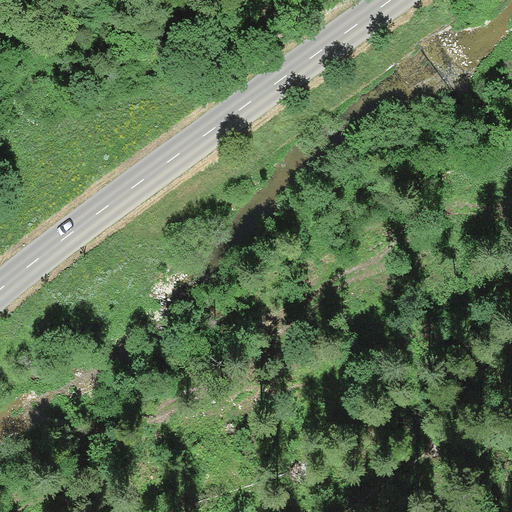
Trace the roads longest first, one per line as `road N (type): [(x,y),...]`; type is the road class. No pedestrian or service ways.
road 1 (secondary): [(395,0),(0,296)]
road 2 (track): [(511,207),(440,223),(366,273),(320,288),(143,417)]
